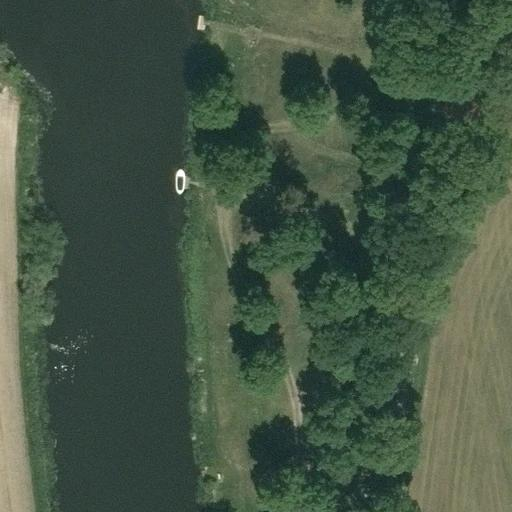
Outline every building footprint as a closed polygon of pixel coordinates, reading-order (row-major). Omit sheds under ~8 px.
[(498,38),(511,45),(511,36),(502,31),(498,38)] [(496,112),(505,96),(483,83),(491,69),(474,60),(457,87),(470,95),(457,117),(480,128),(491,109),(496,112)] [(430,193),(434,180),(424,177),(420,191),(430,193)] [(436,242),(442,221),(428,217),(426,226),(417,223),(414,235),(436,242)] [(373,355),(370,370),(385,373),(388,358),(373,355)] [(403,390),(405,376),(382,373),(381,386),(364,384),(361,400),(391,405),(393,389),(403,390)] [(363,452),(374,454),(376,447),(365,444),(363,452)] [(378,491),(380,480),(375,479),(378,461),(350,456),(348,473),(360,475),(358,489),(378,491)]
